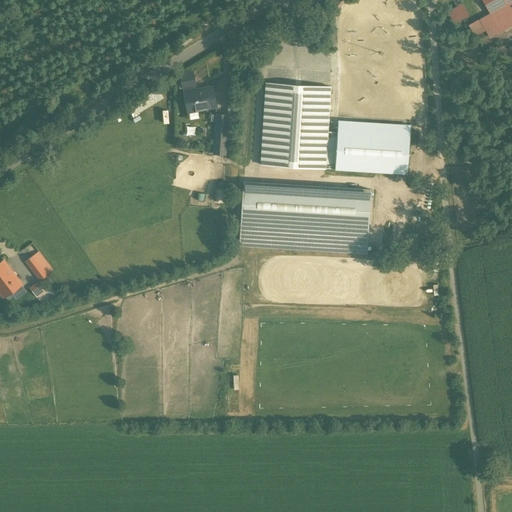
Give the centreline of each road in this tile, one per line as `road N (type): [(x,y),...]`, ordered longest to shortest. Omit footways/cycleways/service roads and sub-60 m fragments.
road 1 (unclassified): [(479,511),(431,0)]
road 2 (unclassified): [(276,0),(0,172)]
